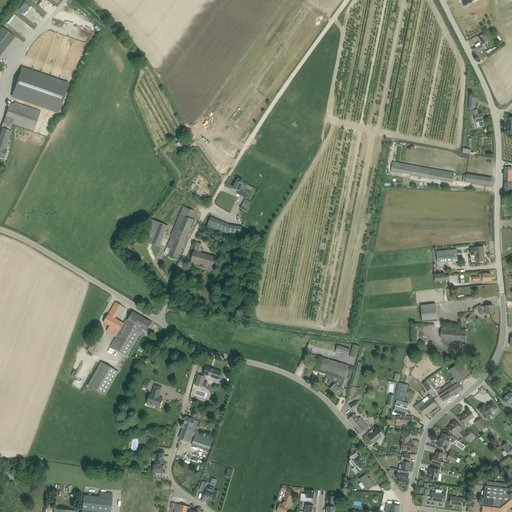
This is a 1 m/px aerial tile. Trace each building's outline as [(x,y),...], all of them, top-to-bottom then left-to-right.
[(17,10),(29,18),(31,13),(40,19),(43,15),(22,1),(17,10)] [(0,27),(0,54),(14,36),(1,26),(0,27)] [(478,37),(483,45),(489,41),(485,34),(478,37)] [(501,47),(504,45),(501,40),(498,42),(499,44),(492,50),(493,52),(501,47)] [(479,60),(484,58),(483,57),(488,54),(482,45),(473,50),(478,59),(479,60)] [(68,84),(22,68),(12,96),(58,112),(68,84)] [(475,98),(469,95),(468,108),(469,108),(470,111),(471,116),(474,116),(475,123),(479,122),(480,127),(484,126),(483,121),(484,120),(482,114),(478,114),(478,112),(477,109),(475,110),(475,98)] [(12,123),(34,131),(40,111),(11,101),(4,120),(12,123)] [(12,131),(10,130),(2,128),(0,132),(0,157),(4,158),(7,150),(8,150),(10,144),(8,143),(12,131)] [(452,182),(454,173),(393,162),(391,171),(452,182)] [(465,182),(491,186),(492,178),(466,174),(466,175),(465,181),(465,182)] [(246,188),(248,184),(243,182),(242,183),(237,181),(233,188),(239,191),(237,194),(246,198),(249,191),(245,189),(246,188)] [(241,206),(247,209),(248,205),(249,206),(251,202),(245,199),(241,206)] [(160,247),(168,226),(169,223),(167,222),(177,206),(176,206),(170,201),(161,214),(157,221),(153,220),(151,219),(142,240),(160,247)] [(168,239),(164,238),(161,245),(171,249),(168,255),(178,259),(178,258),(185,242),(184,242),(194,220),(192,219),(188,217),(191,210),(183,207),(180,214),(171,236),(169,235),(168,239)] [(202,244),(201,244),(197,242),(194,251),(191,261),(214,267),(216,257),(201,253),(202,248),(201,248),(202,244)] [(476,262),(485,261),(484,247),(475,248),(475,249),(470,249),(471,256),(475,255),(476,262)] [(438,263),(458,262),(458,261),(462,261),(462,258),(457,259),(457,250),(436,252),(438,263)] [(491,281),(491,274),(491,273),(487,274),(487,273),(482,273),(482,274),(479,274),(479,276),(472,277),(473,282),(483,281),(483,282),(486,282),(491,281)] [(422,322),(437,321),(436,304),(421,305),(422,322)] [(482,315),(494,313),(493,305),(481,306),(482,314),(482,315)] [(140,334),(143,328),(147,331),(151,322),(133,312),(128,320),(126,319),(124,323),(115,318),(117,315),(110,311),(104,322),(110,326),(119,331),(116,337),(111,346),(128,356),(141,334),(140,334)] [(467,330),(442,328),(441,338),(466,340),(467,330)] [(87,350),(93,353),(100,341),(94,338),(87,350)] [(360,346),(354,345),(353,344),(349,357),(356,359),(360,346)] [(348,355),(350,349),(337,345),(336,352),(348,355)] [(327,375),(345,379),(348,365),(320,357),(317,368),(315,368),(314,371),(327,375)] [(119,372),(117,371),(101,362),(88,385),(106,395),(119,372)] [(449,370),(455,379),(451,382),(454,386),(450,388),(451,390),(448,391),(452,397),(462,390),(458,383),(468,377),(459,363),(449,370)] [(353,385),(356,386),(361,366),(358,365),(353,385)] [(204,374),(219,378),(222,372),(206,367),(204,374)] [(195,384),(203,387),(203,386),(205,377),(199,375),(195,384)] [(343,384),(345,379),(327,375),(326,379),(329,380),(328,385),(331,387),(330,389),(337,394),(343,384)] [(454,386),(451,382),(446,385),(447,386),(440,390),(440,391),(437,392),(439,395),(444,402),(449,398),(450,399),(452,397),(448,391),(451,390),(450,388),(454,386)] [(405,401),(408,385),(400,383),(396,399),(405,401)] [(160,407),(162,401),(163,399),(159,397),(162,388),(154,385),(151,394),(150,394),(147,403),(151,404),(150,406),(154,408),(155,405),(160,407)] [(511,406),(511,394),(510,392),(503,400),(509,406),(510,405),(511,406)] [(438,405),(430,395),(427,397),(429,399),(425,402),(431,411),(438,405)] [(405,415),(409,403),(397,400),(393,412),(405,415)] [(431,411),(425,402),(424,403),(422,400),(416,405),(424,416),(431,411)] [(491,412),(497,408),(493,401),(486,406),(485,405),(478,410),(485,419),(492,413),(491,412)] [(461,418),(465,423),(464,423),(467,426),(471,424),(468,420),(474,416),(470,411),(461,418)] [(348,419),(360,434),(366,429),(368,426),(364,422),(362,424),(354,414),(353,415),(348,419)] [(413,417),(401,416),(396,416),(396,417),(393,417),(392,421),(396,422),(395,426),(401,426),(401,423),(412,424),(413,417)] [(199,421),(195,420),(186,417),(184,424),(179,438),(189,442),(189,441),(193,442),(196,433),(200,434),(201,432),(196,430),(196,428),(199,421)] [(476,422),(482,431),(487,427),(481,418),(476,422)] [(462,429),(455,422),(448,429),(453,434),(456,431),(458,433),(462,429)] [(469,429),(462,436),(467,441),(474,434),(469,429)] [(381,446),(385,436),(381,431),(379,433),(377,431),(369,437),(373,441),(375,440),(375,441),(376,441),(381,446)] [(407,451),(407,450),(411,450),(412,442),(409,442),(410,434),(402,433),(401,441),(403,441),(401,450),(407,451)] [(446,450),(450,441),(448,441),(450,437),(443,433),(442,437),(440,436),(438,442),(439,442),(437,446),(446,450)] [(162,465),(164,453),(157,452),(155,463),(154,463),(152,472),(163,473),(164,465),(162,465)] [(431,463),(441,465),(442,462),(443,458),(442,458),(444,454),(437,452),(435,457),(433,456),(431,463)] [(458,457),(450,453),(448,457),(456,462),(458,457)] [(366,464),(362,458),(360,455),(352,461),(354,463),(353,464),(359,472),(362,470),(361,468),(366,464)] [(411,457),(405,456),(404,455),(404,456),(402,456),(401,462),(402,462),(402,465),(400,464),(399,468),(402,469),(409,470),(410,463),(410,462),(411,457)] [(439,470),(430,468),(429,473),(430,473),(429,479),(438,481),(439,470)] [(397,472),(396,477),(396,478),(400,478),(399,481),(399,482),(400,481),(405,482),(405,479),(408,480),(408,479),(408,474),(409,474),(408,474),(403,473),(403,470),(398,469),(397,472)] [(366,474),(362,477),(359,479),(366,490),(374,485),(371,480),(370,481),(366,474)] [(204,492),(202,496),(215,500),(218,492),(214,490),(214,489),(209,487),(209,489),(206,488),(207,483),(203,482),(200,490),(204,492)] [(482,511),(485,511),(505,511),(507,511),(508,511),(507,510),(511,506),(511,498),(507,493),(510,489),(500,487),(485,485),(483,506),(482,511)] [(307,490),(307,494),(306,497),(301,496),(301,501),(306,501),(312,502),(313,502),(313,498),(314,498),(315,491),(307,490)] [(282,504),(280,503),(277,511),(280,511),(286,511),(293,493),(287,491),(282,504)] [(100,492),(99,498),(83,496),(81,511),(110,511),(112,499),(112,493),(100,492)] [(330,503),(335,503),(336,493),(331,492),(331,496),(328,496),(328,499),(327,499),(327,502),(328,502),(328,503),(330,503)] [(446,494),(431,492),(431,497),(430,500),(440,501),(440,503),(445,504),(446,494)] [(464,499),(451,497),(450,504),(456,505),(463,506),(464,499)] [(312,505),(312,502),(306,501),(306,504),(305,504),(305,507),(305,511),(306,511),(313,511),(314,511),(314,509),(313,509),(314,505),(312,505)] [(326,509),(325,511),(334,511),(335,503),(330,503),(330,506),(327,506),(327,509),(326,509)] [(399,511),(400,506),(400,505),(386,503),(385,509),(390,510),(390,511),(399,511)]
